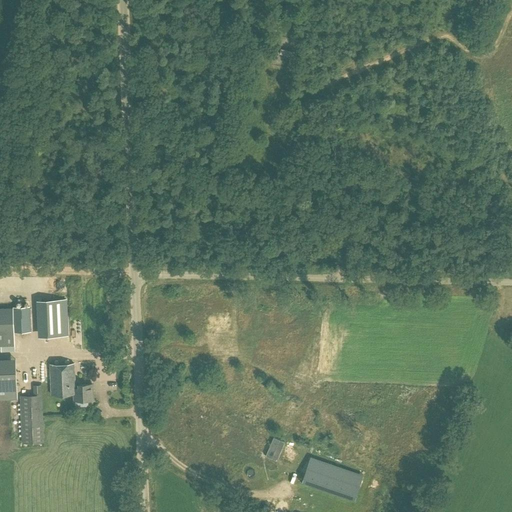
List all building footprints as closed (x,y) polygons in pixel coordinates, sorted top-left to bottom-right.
[(15,333),(31,332),(31,314),(30,306),(26,306),(14,307),(15,333)] [(66,336),(65,306),(47,306),(48,336),(66,336)] [(1,352),(15,351),(14,307),(0,307),(0,345),(1,346),(1,352)] [(264,352),(274,317),(257,312),(247,347),(264,352)] [(235,332),(235,322),(209,323),(210,333),(235,332)] [(16,359),(0,359),(0,399),(18,399),(16,359)] [(75,389),(74,363),(50,364),(52,394),(75,394),(75,389)] [(75,389),(75,394),(75,400),(93,400),(92,384),(79,385),(79,389),(75,389)] [(22,443),(45,442),(42,385),(33,385),(34,395),(20,395),(22,443)] [(290,424),(301,406),(295,402),(284,420),(290,424)] [(375,433),(370,443),(376,445),(380,435),(375,433)] [(361,482),(315,466),(311,479),(357,494),(361,482)]
